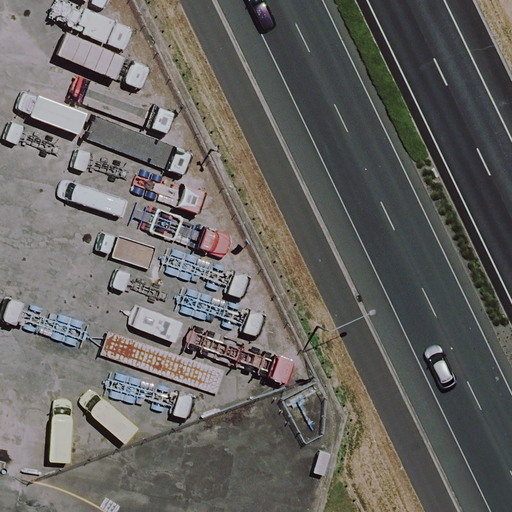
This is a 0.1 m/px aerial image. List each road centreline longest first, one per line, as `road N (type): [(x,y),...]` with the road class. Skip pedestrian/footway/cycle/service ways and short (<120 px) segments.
road 1 (trunk): [(511,474),(283,0)]
road 2 (trunk): [(406,0),(511,221)]
